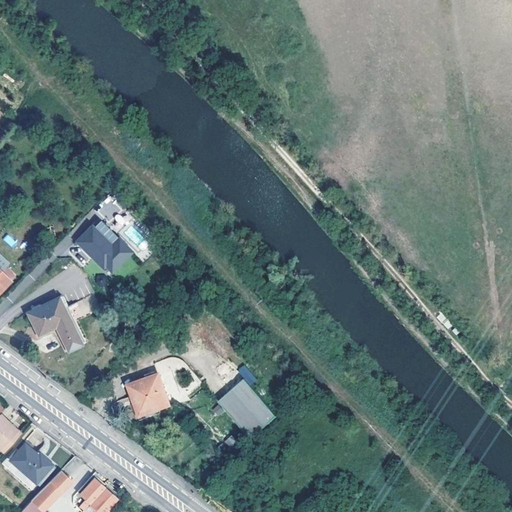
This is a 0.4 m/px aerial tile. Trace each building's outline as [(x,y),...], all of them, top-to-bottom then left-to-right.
[(101,220),(94,227),(107,241),(113,235),(117,239),(118,238),(101,220)] [(105,266),(111,272),(132,252),(118,238),(117,239),(113,235),(107,241),(94,227),(92,225),(76,241),(87,253),(90,250),(96,257),(94,259),(103,269),(105,266)] [(131,225),(122,234),(145,259),(155,250),(131,225)] [(13,247),(17,241),(7,234),(3,240),(13,247)] [(90,250),(87,253),(94,259),(96,257),(90,250)] [(0,253),(0,268),(4,273),(8,269),(12,264),(0,253)] [(4,273),(0,268),(0,290),(14,276),(8,269),(4,273)] [(61,296),(58,298),(82,345),(85,343),(61,296)] [(69,351),(82,345),(58,298),(28,313),(39,335),(57,327),(69,351)] [(441,313),(436,317),(448,329),(452,324),(441,313)] [(249,386),(257,381),(245,364),(238,370),(249,386)] [(169,404),(159,375),(129,386),(133,397),(134,396),(140,412),(158,406),(159,408),(169,404)] [(242,381),(217,405),(251,441),(276,417),(242,381)] [(0,447),(4,451),(20,432),(0,413),(0,447)] [(231,436),(224,440),(229,447),(236,443),(231,436)] [(38,454),(24,442),(9,459),(35,482),(52,464),(43,456),(41,458),(38,454)] [(70,460),(70,468),(79,467),(78,460),(70,460)] [(72,480),(61,469),(31,499),(43,510),(72,480)] [(90,503),(104,487),(93,477),(80,494),(86,499),(80,505),(84,509),(85,510),(91,503),(90,503)] [(103,511),(117,498),(104,487),(90,503),(91,503),(95,507),(90,511),(103,511)]
